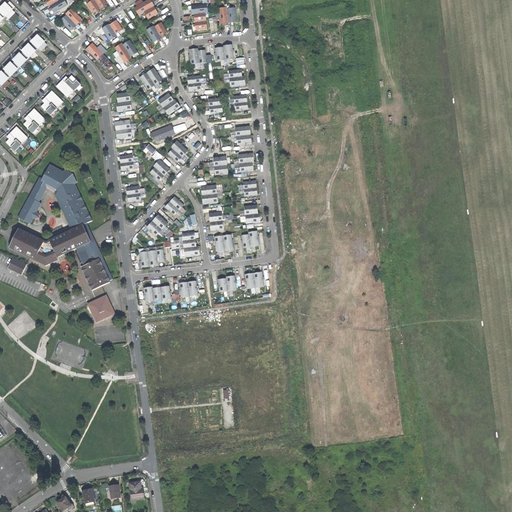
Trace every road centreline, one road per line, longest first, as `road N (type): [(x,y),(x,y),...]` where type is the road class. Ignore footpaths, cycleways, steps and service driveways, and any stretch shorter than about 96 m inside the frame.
road 1 (residential): [(252,37),(273,255)]
road 2 (residential): [(128,278),(154,464)]
road 3 (residential): [(173,48),(177,85),(209,137),(207,151),(178,181)]
road 4 (residential): [(101,90),(122,238)]
